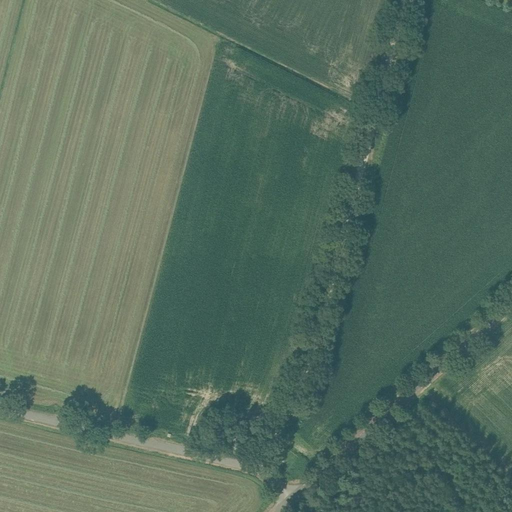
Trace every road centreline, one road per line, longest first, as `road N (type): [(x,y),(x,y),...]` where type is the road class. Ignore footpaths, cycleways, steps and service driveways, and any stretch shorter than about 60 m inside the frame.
road 1 (track): [(404,0),(297,390),(255,468)]
road 2 (unclassified): [(291,498),(255,468),(0,403)]
road 3 (tertiary): [(291,498),(511,308)]
